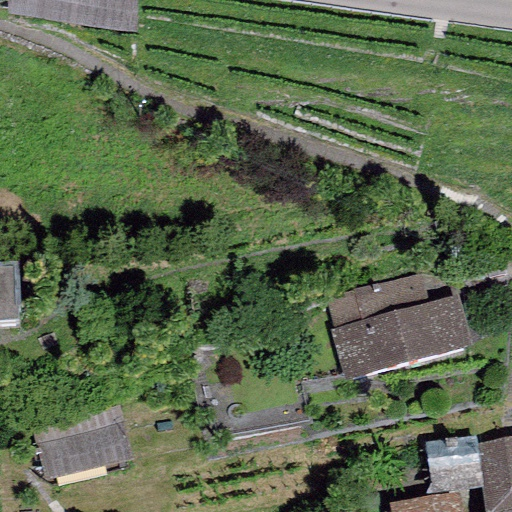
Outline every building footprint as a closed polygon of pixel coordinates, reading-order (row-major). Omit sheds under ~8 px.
[(14,0),(14,15),(140,21),(140,0),(14,0)] [(16,262),(0,262),(0,320),(19,320),(16,262)] [(470,346),(456,296),(427,304),(419,275),(326,300),(334,329),(330,330),(343,380),(470,346)] [(119,404),(31,425),(44,481),(132,461),(119,404)] [(473,435),(423,443),(430,497),(458,492),(478,489),(483,489),(476,445),(473,435)] [(478,489),(483,511),(511,511),(511,437),(476,445),(483,489),(478,489)] [(430,497),(388,504),(390,511),(461,511),(458,492),(430,497)]
